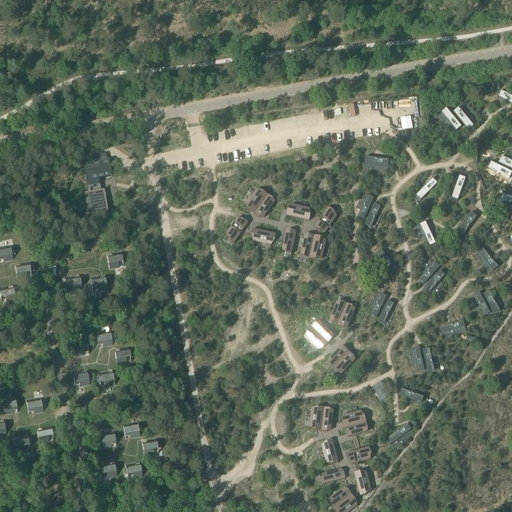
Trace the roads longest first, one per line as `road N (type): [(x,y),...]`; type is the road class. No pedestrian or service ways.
road 1 (unclassified): [(0,145),(511,51)]
road 2 (track): [(152,162),(217,511)]
